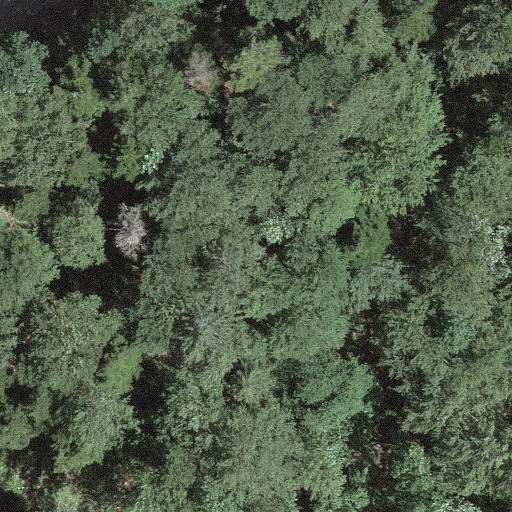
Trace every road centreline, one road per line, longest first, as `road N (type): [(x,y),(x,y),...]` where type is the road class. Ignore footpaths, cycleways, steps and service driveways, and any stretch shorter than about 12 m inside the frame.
road 1 (track): [(387,511),(409,263),(448,0)]
road 2 (track): [(393,456),(511,232)]
